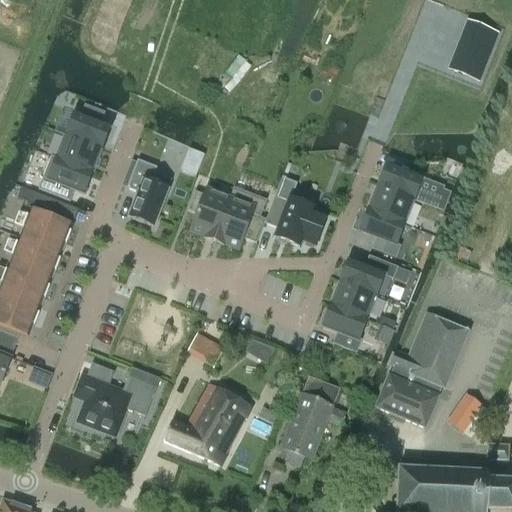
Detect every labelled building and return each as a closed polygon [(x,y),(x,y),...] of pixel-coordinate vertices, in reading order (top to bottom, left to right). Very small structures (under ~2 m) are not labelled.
[(449,71),(479,82),(497,36),(467,24),(449,71)] [(74,116),(66,137),(101,151),(109,130),(102,128),(107,116),(85,108),(81,119),(74,116)] [(92,174),(101,151),(66,137),(57,161),(92,174)] [(196,178),(204,156),(188,150),(180,172),(196,178)] [(83,196),(92,174),(57,161),(51,158),(38,191),(70,203),(74,192),(83,196)] [(131,163),(121,188),(127,190),(138,195),(128,220),(153,229),(171,182),(153,176),(155,170),(137,163),(137,165),(131,163)] [(386,168),(377,188),(413,202),(435,211),(440,200),(417,191),(421,181),(386,168)] [(302,243),(315,247),(325,220),(312,215),(313,212),(289,203),(296,186),(281,180),(264,225),(277,230),(274,240),(299,249),(302,243)] [(403,226),(413,202),(377,188),(368,213),(403,226)] [(17,200),(24,203),(28,192),(21,189),(17,200)] [(229,201),(214,244),(223,248),(224,247),(238,252),(243,241),(256,246),(265,222),(259,220),(266,203),(233,190),(229,201)] [(28,192),(24,203),(31,206),(35,195),(28,192)] [(214,244),(229,201),(205,192),(203,197),(194,194),(187,213),(196,217),(190,234),(204,239),(204,240),(214,244)] [(31,206),(38,208),(42,197),(35,195),(31,206)] [(42,197),(38,208),(45,211),(49,200),(42,197)] [(45,211),(52,214),(56,203),(49,200),(45,211)] [(52,214),(59,217),(63,206),(56,203),(52,214)] [(59,217),(66,219),(71,208),(63,206),(59,217)] [(71,208),(66,219),(74,222),(78,211),(71,208)] [(27,214),(23,223),(68,240),(69,238),(68,237),(71,227),(29,211),(28,214),(27,214)] [(396,247),(403,226),(368,213),(360,233),(377,240),(373,252),(395,260),(400,248),(396,247)] [(68,240),(23,223),(19,233),(21,233),(19,237),(61,253),(66,242),(67,242),(68,240)] [(61,253),(19,237),(17,241),(16,241),(13,250),(57,267),(58,265),(57,265),(61,253)] [(57,267),(13,250),(9,260),(10,260),(8,264),(51,280),(55,269),(57,269),(57,267)] [(348,263),(340,284),(376,298),(383,278),(393,282),(397,269),(369,258),(365,270),(348,263)] [(51,280),(8,264),(7,269),(6,268),(2,278),(47,294),(48,292),(47,292),(51,280)] [(47,294),(2,278),(0,282),(0,292),(41,308),(45,296),(46,297),(47,294)] [(366,322),(376,298),(340,284),(330,308),(366,322)] [(41,308),(0,292),(0,308),(36,322),(37,320),(36,319),(41,308)] [(36,322),(0,308),(0,328),(28,339),(34,323),(36,324),(36,322)] [(330,308),(322,329),(336,335),(332,346),(355,356),(360,343),(358,342),(366,322),(330,308)] [(389,377),(375,409),(425,430),(438,398),(434,397),(438,387),(444,390),(468,332),(445,323),(445,322),(427,314),(408,359),(395,353),(389,367),(394,369),(390,378),(389,377)] [(391,332),(394,324),(381,319),(378,327),(391,332)] [(10,360),(18,342),(0,334),(0,386),(11,360),(10,360)] [(255,338),(248,353),(272,364),(279,350),(255,338)] [(223,351),(211,344),(202,359),(215,366),(223,351)] [(309,344),(304,357),(316,362),(321,349),(309,344)] [(25,380),(47,389),(53,375),(32,366),(25,380)] [(82,379),(77,394),(87,398),(85,403),(77,424),(101,434),(115,439),(116,434),(125,411),(145,419),(159,382),(159,381),(131,370),(131,371),(122,394),(109,389),(85,380),(82,379)] [(308,380),(281,451),(288,454),(285,462),(301,468),(304,460),(311,463),(326,423),(340,428),(345,416),(331,410),(338,392),(308,380)] [(171,425),(163,444),(219,468),(251,411),(211,387),(186,431),(171,425)] [(283,393),(272,414),(276,416),(287,395),(283,393)] [(462,434),(482,406),(467,396),(447,424),(462,434)] [(272,426),(277,417),(269,414),(265,423),(272,426)] [(393,501),(393,504),(396,504),(395,511),(511,511),(511,483),(502,483),(502,480),(501,480),(502,464),(507,464),(508,448),(486,446),(485,462),(487,462),(486,471),(484,471),(484,474),(472,473),(472,470),(469,470),(469,473),(458,472),(458,469),(455,469),(455,472),(444,472),(444,468),(441,468),(440,471),(430,471),(430,468),(427,468),(426,471),(416,470),(416,467),(412,467),(412,470),(400,469),(400,466),(397,466),(397,482),(393,482),(393,485),(396,486),(396,501),(393,501)] [(29,511),(2,503),(0,508),(0,511),(29,511)]
